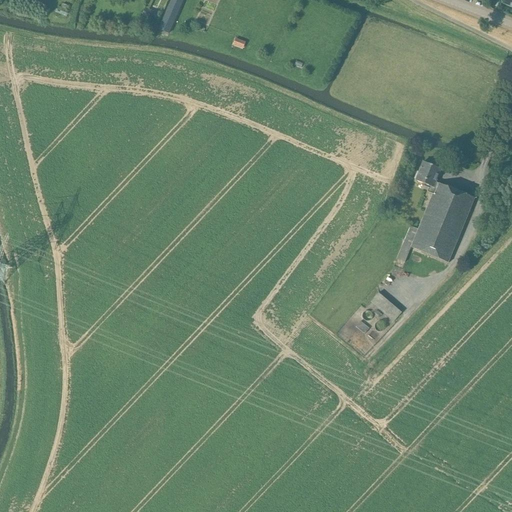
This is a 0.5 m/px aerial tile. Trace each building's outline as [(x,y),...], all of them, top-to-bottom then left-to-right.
[(169,34),(183,0),(171,0),(159,29),(169,34)] [(511,0),(504,0),(503,5),(511,8),(511,0)] [(235,39),(233,45),(243,49),(245,43),(235,39)] [(436,183),(441,169),(423,162),(419,173),(417,172),(414,179),(416,180),(416,181),(425,185),(424,187),(429,189),(428,192),(433,194),(418,230),(411,227),(407,235),(396,260),(405,263),(411,248),(448,263),(474,198),(436,183)] [(394,322),(402,313),(378,293),(371,302),(394,322)] [(365,335),(369,329),(360,322),(356,328),(365,335)]
